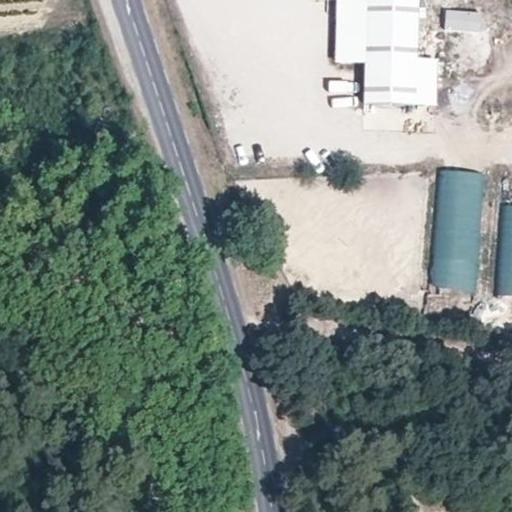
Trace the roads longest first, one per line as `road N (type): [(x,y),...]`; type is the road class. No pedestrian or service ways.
road 1 (tertiary): [(125,0),(251,367),(273,511)]
road 2 (track): [(0,226),(104,296),(118,309),(127,343),(244,348)]
road 3 (track): [(310,22),(312,100),(393,147),(511,154)]
road 4 (track): [(234,314),(511,356)]
